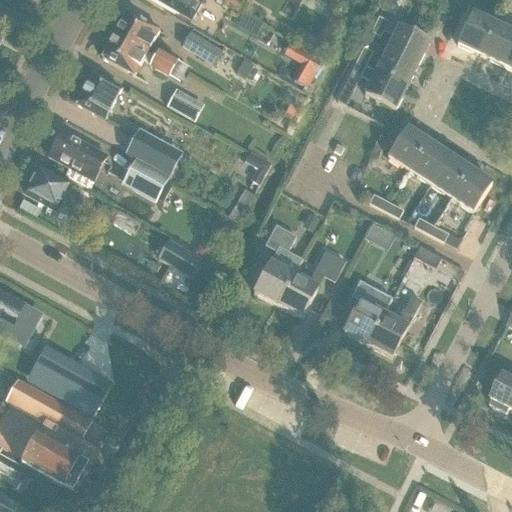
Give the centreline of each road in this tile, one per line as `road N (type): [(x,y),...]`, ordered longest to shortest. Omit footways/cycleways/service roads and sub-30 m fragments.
road 1 (residential): [(0,235),(261,378),(413,445)]
road 2 (residential): [(413,445),(511,241)]
road 3 (tertiary): [(0,147),(81,0)]
